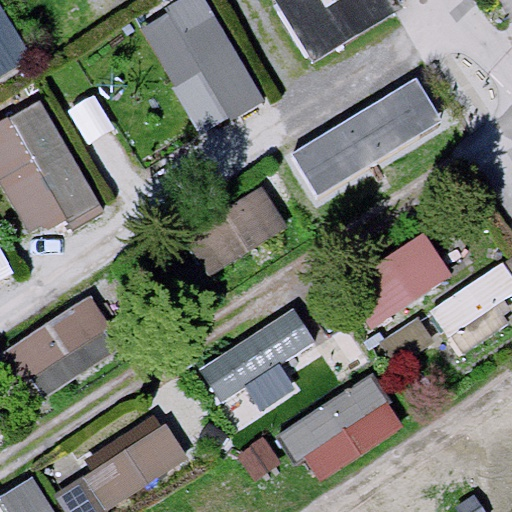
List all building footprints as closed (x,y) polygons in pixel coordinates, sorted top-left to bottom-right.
[(262,100),(202,0),(182,0),(140,25),(206,134),(262,100)] [(275,0),(310,60),(398,8),(393,0),(275,0)] [(0,65),(27,48),(0,5),(0,65)] [(439,121),(415,81),(291,154),(316,194),(439,121)] [(96,202),(40,104),(0,126),(0,176),(35,237),(96,202)] [(210,273),(290,223),(264,182),(184,232),(210,273)] [(375,325),(457,271),(427,226),(346,281),(375,325)] [(434,306),(451,332),(511,291),(511,268),(505,258),(434,306)] [(89,293),(8,342),(40,394),(120,346),(89,293)] [(239,428),(305,389),(285,355),(316,337),(297,305),(200,362),(239,428)] [(382,376),(284,418),(308,474),(406,432),(382,376)] [(511,415),(453,432),(468,485),(511,472),(511,415)] [(164,416),(61,491),(76,511),(101,511),(189,448),(164,416)] [(418,511),(409,498),(387,511),(418,511)]
